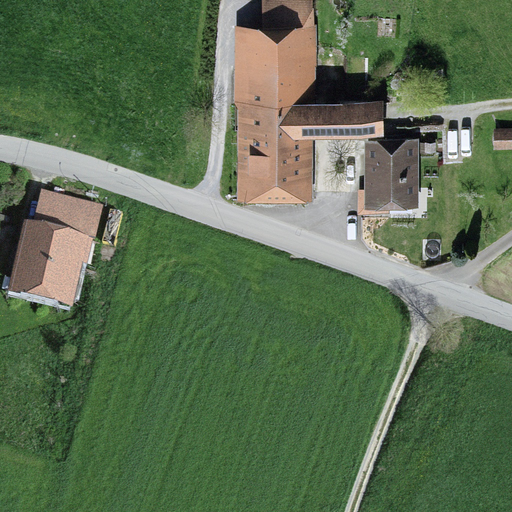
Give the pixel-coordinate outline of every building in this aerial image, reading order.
[(264,0),(265,54),(311,54),(310,0),(264,0)] [(298,66),(246,67),(248,188),(305,187),(304,134),(380,133),(379,103),(299,105),(298,66)] [(511,134),(496,135),(497,153),(511,152),(511,134)] [(421,141),(369,143),(372,212),(424,210),(421,141)] [(39,243),(26,240),(13,303),(75,315),(85,263),(93,264),(103,212),(47,200),(39,243)]
